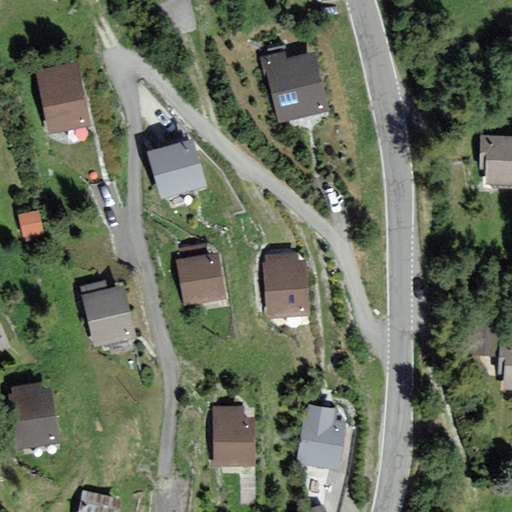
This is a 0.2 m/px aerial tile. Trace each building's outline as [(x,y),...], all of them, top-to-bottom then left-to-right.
[(287,45),(264,51),(280,118),(335,104),(321,46),(289,53),(287,45)] [(83,62),(40,71),(53,133),(97,124),(83,62)] [(511,131),(487,131),(485,177),(511,177),(511,131)] [(205,136),(155,151),(169,197),(219,183),(205,136)] [(312,252),(268,256),(274,318),(318,313),(312,252)] [(229,253),(183,259),(189,305),(235,299),(229,253)] [(131,285),(86,296),(98,347),(143,336),(131,285)] [(56,381),(7,390),(19,449),(68,439),(56,381)] [(345,406),(309,402),(301,461),(348,467),(354,420),(343,419),(345,406)] [(267,405),(218,407),(221,464),(269,463),(267,405)] [(128,511),(131,499),(88,491),(84,511),(128,511)]
